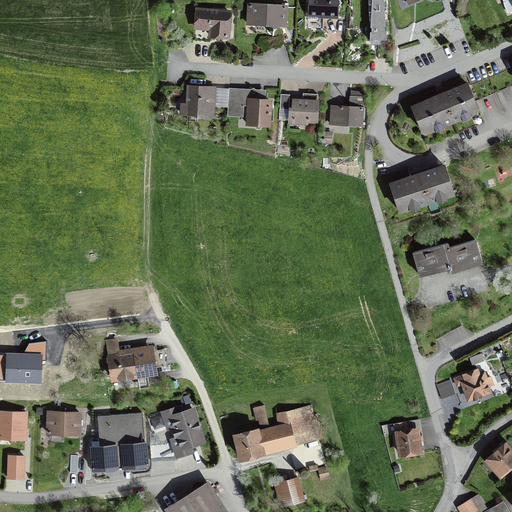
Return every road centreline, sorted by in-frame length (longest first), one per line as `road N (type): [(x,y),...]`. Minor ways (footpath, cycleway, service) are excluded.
road 1 (residential): [(169,67),(429,81)]
road 2 (residential): [(0,495),(224,480)]
road 3 (residential): [(511,322),(421,369),(454,483)]
road 4 (residential): [(224,480),(215,421),(151,300)]
